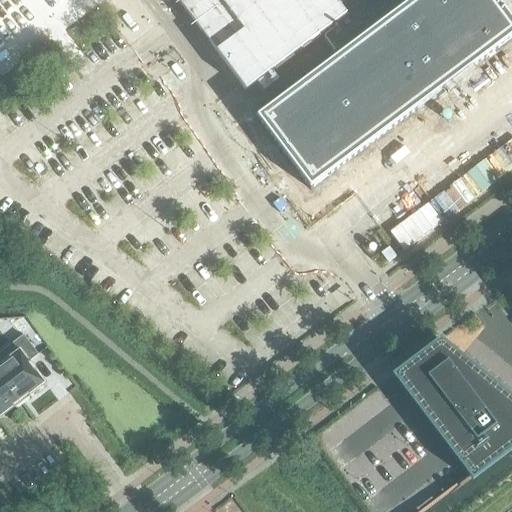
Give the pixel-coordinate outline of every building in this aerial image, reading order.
[(177,0),(247,92),(347,17),(334,0),(177,0)] [(511,0),(416,0),(255,120),(309,192),(511,40),(511,0)] [(38,355),(24,336),(0,354),(0,374),(22,403),(46,384),(29,362),(38,355)] [(468,477),(421,511),(424,511),(469,478),(449,494),(450,495),(470,480),(473,483),(511,452),(511,397),(441,340),(392,377),(468,477)] [(22,403),(0,374),(0,420),(1,420),(0,419),(22,403)]
